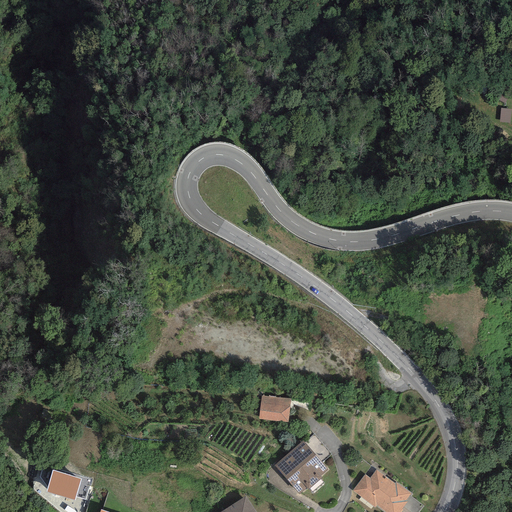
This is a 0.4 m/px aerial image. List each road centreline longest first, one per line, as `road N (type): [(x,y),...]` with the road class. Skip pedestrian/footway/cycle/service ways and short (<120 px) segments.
road 1 (tertiary): [(443,511),(456,455),(440,408),(416,377),(308,280),(199,214),(184,178),(207,156),(226,156),(243,165),(289,224),(335,241),(367,241),(475,211),(511,214)]
road 2 (track): [(416,377),(384,380),(367,349),(331,317),(229,290),(184,309),(168,355)]
road 3 (track): [(345,313),(380,315),(429,335),(458,335),(470,317)]
